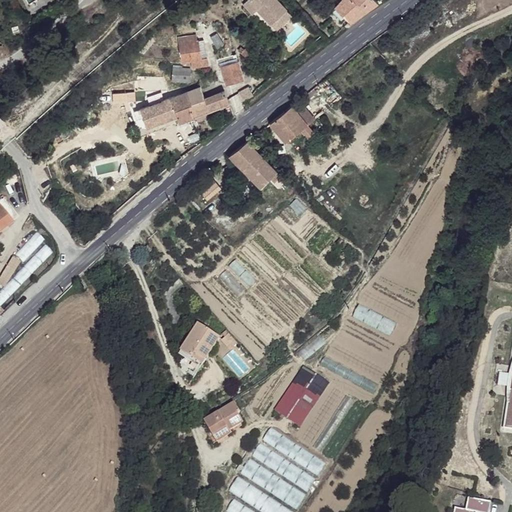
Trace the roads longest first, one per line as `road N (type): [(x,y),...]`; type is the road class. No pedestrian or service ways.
road 1 (primary): [(404,0),(74,266)]
road 2 (unclassified): [(0,133),(25,163),(35,205),(74,266)]
